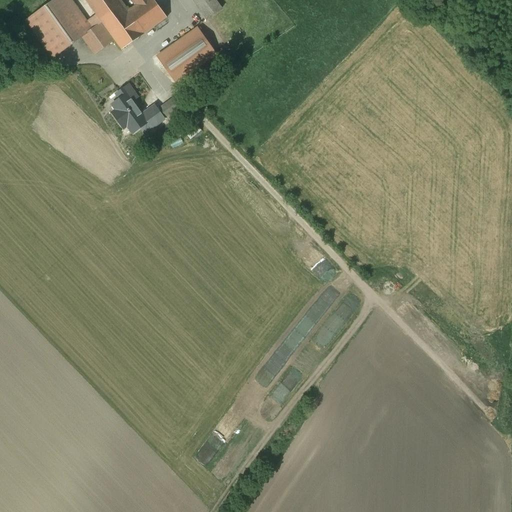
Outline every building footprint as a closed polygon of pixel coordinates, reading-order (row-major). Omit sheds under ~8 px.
[(87,22),(71,0),(55,0),(27,21),(54,58),(83,38),(95,55),(113,42),(101,24),(92,30),(87,22)] [(86,0),(97,15),(102,23),(122,50),(167,18),(154,0),(130,0),(133,3),(127,8),(120,0),(86,0)] [(215,0),(193,0),(207,19),(222,9),(215,0)] [(87,22),(92,30),(101,24),(102,23),(97,15),(87,22)] [(198,29),(158,57),(177,83),(216,55),(198,29)] [(149,122),(128,94),(113,105),(117,111),(113,113),(124,129),(128,126),(133,134),(149,122)] [(175,98),(161,108),(167,117),(181,108),(175,98)]
